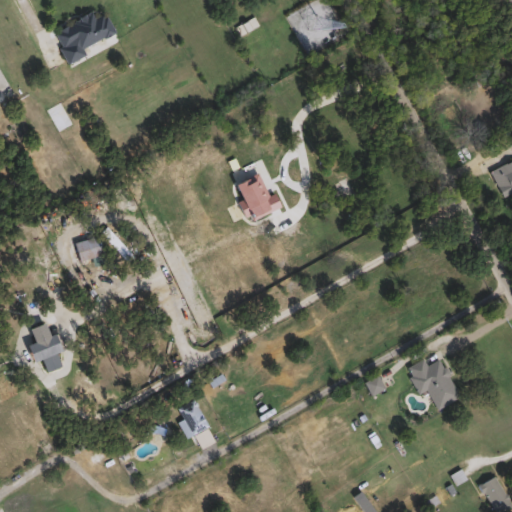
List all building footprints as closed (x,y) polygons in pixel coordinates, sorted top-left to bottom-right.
[(64,58),(50,32),(90,11),(92,16),(102,11),(113,33),(64,58)] [(489,168),(511,159),(511,190),(499,195),(489,168)] [(290,192),(280,197),(272,182),(282,177),(290,192)] [(71,242),(95,235),(100,253),(76,260),(71,242)] [(21,343),(34,338),(30,326),(40,322),(44,333),(48,331),(60,364),(43,370),(38,357),(28,360),(21,343)] [(435,407),(425,388),(417,392),(404,366),(421,358),(424,364),(437,357),(457,396),(435,407)] [(380,384),(369,392),(362,382),(373,374),(380,384)] [(174,407),(191,398),(205,425),(183,437),(175,421),(180,419),(174,407)] [(149,445),(154,452),(147,456),(136,438),(149,430),(155,441),(149,445)]
